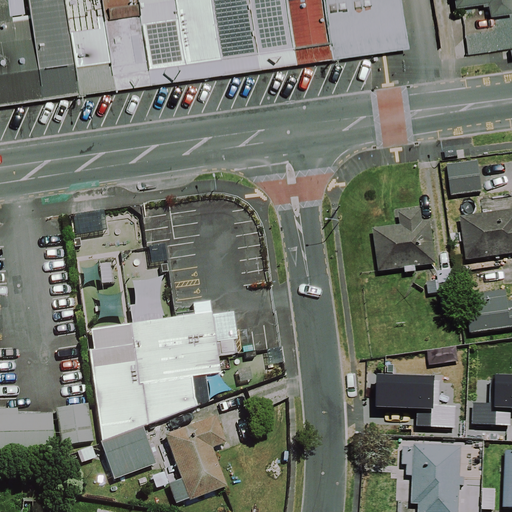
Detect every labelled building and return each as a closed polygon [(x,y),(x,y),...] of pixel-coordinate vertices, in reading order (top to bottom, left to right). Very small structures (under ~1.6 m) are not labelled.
[(0,0),(0,98),(416,48),(410,0),(0,0)] [(510,15),(507,0),(450,0),(452,11),(485,6),(487,19),(510,15)] [(479,195),(477,166),(446,168),(448,197),(479,195)] [(398,212),(400,229),(373,232),(377,273),(433,268),(430,227),(419,228),(418,210),(398,212)] [(511,257),(511,214),(460,221),(465,263),(511,257)] [(92,262),(78,264),(81,290),(109,287),(107,268),(93,270),(92,262)] [(434,275),(434,281),(425,282),(427,298),(438,297),(439,311),(456,309),(452,273),(434,275)] [(120,321),(118,298),(94,300),(96,323),(120,321)] [(511,330),(511,304),(484,308),(482,298),(463,301),(468,337),(511,330)] [(209,318),(82,337),(99,447),(112,484),(154,469),(140,433),(207,407),(204,380),(218,378),(209,318)] [(408,414),(413,414),(412,421),(448,422),(448,418),(473,419),(474,377),(400,375),(399,404),(409,404),(408,414)] [(90,445),(84,409),(54,414),(59,450),(90,445)] [(0,456),(51,455),(49,413),(0,414),(0,456)] [(511,417),(499,417),(498,440),(511,440),(511,417)] [(221,447),(212,420),(161,437),(177,482),(164,487),(172,508),(222,491),(208,451),(221,447)] [(467,475),(459,475),(460,469),(467,469),(468,452),(461,451),(412,448),(412,451),(404,450),(402,478),(411,479),(410,504),(416,505),(415,511),(456,511),(458,488),(466,488),(467,475)] [(511,455),(503,455),(502,511),(511,510),(511,455)] [(491,511),(492,500),(466,499),(464,511),(491,511)]
